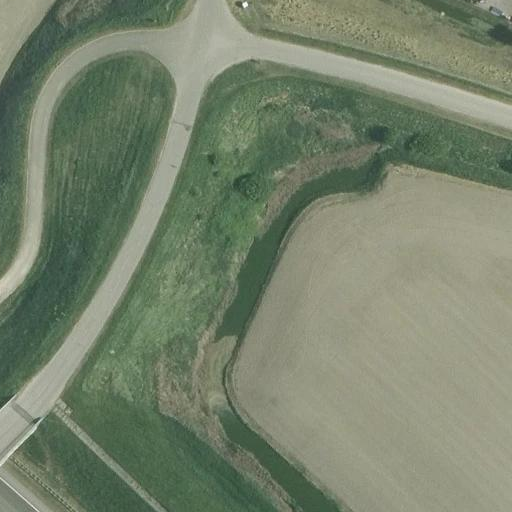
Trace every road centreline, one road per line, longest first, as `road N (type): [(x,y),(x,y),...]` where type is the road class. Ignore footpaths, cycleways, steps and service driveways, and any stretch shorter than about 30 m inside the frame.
road 1 (unclassified): [(0,439),(114,283),(170,156),(198,35)]
road 2 (unclassified): [(0,291),(32,256),(44,112),(68,68),(128,39),(198,35)]
road 3 (unclassified): [(511,119),(344,66),(198,35)]
